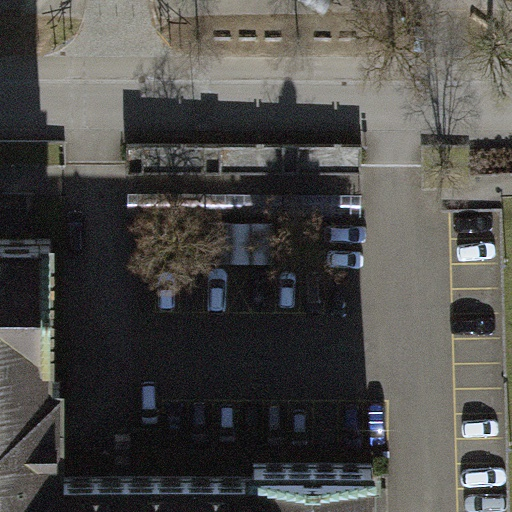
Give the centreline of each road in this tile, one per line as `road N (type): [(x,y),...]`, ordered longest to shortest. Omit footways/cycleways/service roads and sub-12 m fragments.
road 1 (residential): [(0,111),(511,111)]
road 2 (unknown): [(120,109),(103,252),(114,291),(139,306),(380,309)]
